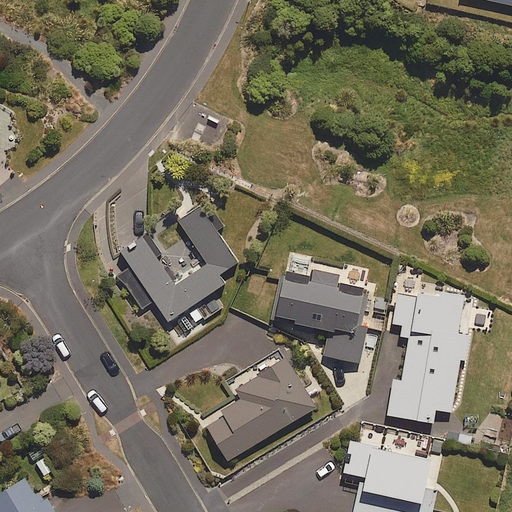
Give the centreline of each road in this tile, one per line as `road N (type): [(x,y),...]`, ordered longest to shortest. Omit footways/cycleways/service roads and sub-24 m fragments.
road 1 (residential): [(182,511),(7,232)]
road 2 (residential): [(7,232),(81,180),(138,124),(214,0)]
